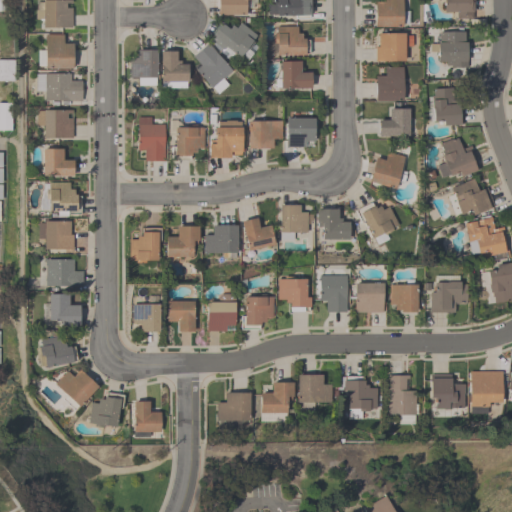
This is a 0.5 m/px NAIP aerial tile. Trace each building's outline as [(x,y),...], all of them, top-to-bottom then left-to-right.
[(34,19),(34,10),(35,10),(35,2),(41,2),(41,0),(70,0),(70,3),(64,3),(64,7),(70,7),(70,28),(42,28),(42,19),(34,19)] [(216,0),(244,0),(244,1),(248,1),(248,7),(244,7),(244,15),(216,15),(216,0)] [(309,0),(309,15),(307,15),(307,19),(294,19),(294,15),(267,15),(267,3),(273,3),(273,0),(309,0)] [(401,26),(373,26),(373,2),(383,2),(383,0),(401,0),(401,11),(408,11),(408,23),(401,23),(401,26)] [(472,0),(472,18),(456,18),(455,12),(442,12),(442,0),(472,0)] [(227,30),(231,25),(234,28),(239,22),(255,35),(251,40),(254,42),(248,49),(252,53),(245,62),(239,58),(237,61),(235,59),(234,60),(227,54),(221,49),(221,50),(208,40),(220,24),(227,30)] [(275,55),(275,43),(273,43),(273,33),(275,33),(275,26),(296,26),(296,33),(300,33),(300,38),(303,38),(303,40),(308,40),(308,53),(303,53),(303,55),(275,55)] [(463,31),(463,42),(465,42),(465,67),(449,67),(449,65),(444,65),(444,62),(435,62),(435,42),(438,42),(438,31),(463,31)] [(374,61),(374,47),(377,47),(377,33),(403,33),(403,61),(374,61)] [(44,34),(62,34),(62,43),(71,44),(71,68),(43,68),(44,34)] [(194,69),(200,65),(192,56),(206,43),(231,71),(222,79),(227,84),(217,94),(211,88),(194,69)] [(155,50),(155,78),(154,78),(154,85),(137,85),(137,78),(128,78),(128,57),(136,57),(136,50),(155,50)] [(185,88),(160,88),(160,82),(159,82),(159,51),(175,51),(175,61),(179,61),(179,64),(186,64),(186,81),(185,81),(185,88)] [(0,60),(13,60),(13,81),(0,81),(0,60)] [(309,86),(298,86),(298,87),(279,87),(279,61),(299,61),(299,72),(309,72),(309,86)] [(401,67),(401,101),(374,101),(374,76),(383,76),(383,67),(401,67)] [(34,91),(34,74),(43,74),(43,73),(69,73),(69,80),(80,80),(80,101),(43,101),(43,91),(34,91)] [(460,94),(462,124),(442,125),(441,121),(431,122),(430,96),(432,96),(432,89),(448,88),(449,95),(460,94)] [(0,130),(0,102),(10,102),(10,130),(0,130)] [(407,108),(407,135),(376,135),(376,120),(387,120),(387,108),(407,108)] [(71,138),(41,138),(41,126),(34,126),(34,111),(41,111),(41,110),(71,110),(71,114),(65,114),(65,118),(71,118),(71,138)] [(135,150),(135,124),(136,124),(136,117),(149,117),(149,124),(162,124),(162,160),(143,160),(143,150),(135,150)] [(284,147),(284,118),(312,118),(312,141),(304,141),(304,147),(284,147)] [(207,158),(207,143),(213,143),(213,127),(216,127),(216,122),(223,122),(223,121),(234,121),(234,122),(238,122),(238,127),(240,127),(240,155),(229,155),(229,158),(207,158)] [(279,121),(279,139),(270,139),(270,148),(246,148),(246,121),(279,121)] [(192,159),(188,159),(188,160),(170,160),(170,146),(172,146),(172,127),(195,127),(195,125),(200,125),(200,127),(201,127),(201,148),(194,148),(194,153),(192,153),(192,159)] [(437,143),(450,139),(450,140),(456,138),(460,148),(469,145),(478,169),(459,176),(457,172),(448,176),(447,174),(439,177),(435,165),(442,163),(439,156),(441,155),(437,143)] [(71,176),(41,176),(40,148),(61,148),(61,160),(71,160),(71,176)] [(373,158),(383,160),(386,151),(402,155),(397,173),(403,174),(401,182),(396,180),(393,188),(367,181),(373,158)] [(459,214),(454,202),(455,201),(450,187),(471,178),(476,191),(485,187),(493,206),(470,215),(469,211),(459,214)] [(46,211),(46,181),(51,181),(51,182),(68,182),(68,189),(72,189),(72,194),(75,194),(75,196),(79,196),(79,214),(66,214),(66,217),(56,217),(56,211),(46,211)] [(381,210),(387,206),(397,224),(383,232),(387,238),(375,245),(362,221),(360,222),(354,211),(370,202),(372,206),(373,206),(374,208),(378,206),(381,210)] [(305,232),(292,232),(292,239),(279,239),(279,232),(278,232),(278,205),(298,205),(298,212),(306,212),(306,214),(310,214),(310,221),(308,221),(308,224),(305,224),(305,232)] [(336,209),(336,219),(340,219),(340,222),(348,222),(347,240),(320,239),(320,223),(314,223),(315,209),(336,209)] [(273,244),(247,251),(239,221),(254,217),(257,227),(268,225),(273,244)] [(501,227),(508,258),(490,260),(490,258),(479,260),(474,240),(466,242),(462,224),(490,217),(492,229),(501,227)] [(69,221),(69,227),(68,227),(68,235),(72,235),(72,249),(42,249),(42,238),(36,238),(36,223),(42,223),(42,221),(69,221)] [(210,234),(210,225),(235,225),(235,253),(202,253),(202,234),(210,234)] [(191,256),(164,256),(164,237),(175,237),(175,226),(197,226),(197,240),(196,240),(196,244),(191,244),(191,256)] [(141,228),(159,228),(159,241),(156,241),(156,260),(145,260),(145,263),(134,263),(134,260),(127,260),(127,239),(135,239),(135,237),(139,237),(139,232),(141,232),(141,228)] [(81,286),(44,286),(44,259),(72,259),(72,271),(81,271),(81,286)] [(511,300),(492,303),(491,297),(490,297),(489,293),(487,293),(484,271),(494,270),(494,265),(511,262),(511,287),(509,288),(511,300)] [(317,300),(317,275),(344,275),(344,312),(324,312),(324,300),(317,300)] [(302,312),(288,312),(288,307),(287,307),(287,303),(283,303),(283,299),(275,299),(275,279),(304,279),(304,297),(308,297),(308,307),(302,307),(302,312)] [(452,312),(427,312),(427,292),(432,292),(432,282),(458,282),(458,285),(465,284),(465,303),(452,304),(452,312)] [(380,283),(380,312),(353,312),(353,283),(380,283)] [(415,284),(415,312),(399,312),(399,309),(393,309),(393,304),(387,304),(387,284),(415,284)] [(205,331),(205,302),(216,302),(216,297),(220,294),(229,293),(233,297),(233,304),(232,304),(233,325),(224,325),(224,330),(205,331)] [(78,325),(63,326),(63,320),(47,320),(47,294),(67,294),(67,305),(78,305),(78,325)] [(270,297),(270,317),(264,317),(264,322),(258,322),(258,325),(257,325),(257,329),(239,329),(239,316),(242,316),(242,297),(270,297)] [(176,331),(176,321),(165,321),(165,301),(192,301),(192,331),(176,331)] [(158,331),(138,331),(138,324),(130,324),(130,304),(158,304),(158,331)] [(59,336),(60,343),(64,343),(64,347),(68,346),(69,347),(73,346),(75,360),(71,361),(71,362),(43,367),(41,354),(39,354),(37,346),(40,345),(39,339),(59,336)] [(71,376),(78,369),(96,386),(73,410),(61,399),(65,395),(52,384),(65,370),(71,376)] [(486,414),(469,414),(469,407),(467,407),(468,371),(500,371),(500,402),(487,402),(487,406),(486,406),(486,414)] [(449,374),(449,378),(450,378),(450,384),(462,384),(462,408),(433,408),(433,398),(428,398),(428,379),(429,379),(429,374),(449,374)] [(329,403),(326,403),(326,405),(315,405),(315,403),(296,403),(296,375),(320,375),(320,384),(329,384),(329,403)] [(386,375),(407,375),(407,379),(404,379),(404,390),(413,390),(413,404),(416,404),(416,414),(413,414),(413,415),(413,424),(398,424),(398,415),(386,415),(386,375)] [(374,388),(375,408),(368,409),(368,411),(360,411),(360,419),(347,419),(347,408),(346,408),(346,390),(342,390),(341,381),(343,381),(343,376),(360,376),(360,380),(362,380),(362,385),(366,385),(366,388),(374,388)] [(259,393),(270,393),(270,382),(291,382),(291,397),(290,397),(290,400),(286,400),(286,416),(282,416),(282,421),(259,421),(259,393)] [(115,426),(103,425),(102,427),(92,426),(93,424),(87,423),(89,402),(96,403),(97,399),(102,399),(102,397),(104,397),(104,392),(122,394),(120,409),(117,408),(115,426)] [(214,402),(223,402),(223,392),(248,392),(248,421),(214,421),(214,402)] [(158,432),(131,432),(131,401),(147,401),(147,412),(158,412),(158,432)] [(331,511),(392,511),(384,497),(357,511),(333,511),(331,511)]
